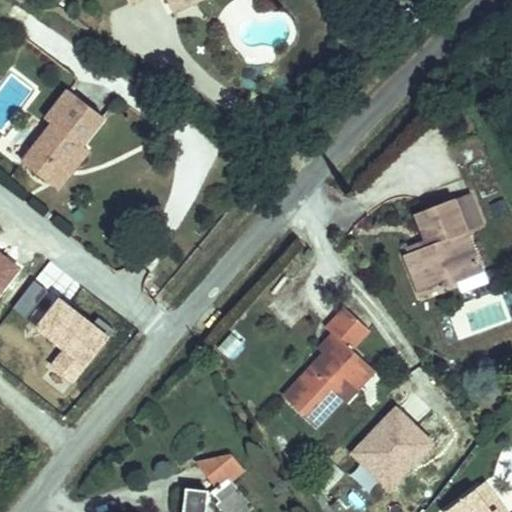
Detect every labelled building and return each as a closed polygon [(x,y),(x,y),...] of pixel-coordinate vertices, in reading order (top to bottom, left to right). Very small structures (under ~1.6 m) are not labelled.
[(167,0),(173,10),(194,0),(167,0)] [(109,113),(67,82),(43,110),(51,116),(22,149),(59,183),(109,113)] [(476,187),(414,207),(425,234),(406,240),(409,246),(405,247),(418,287),(486,265),(477,222),(486,216),(476,187)] [(372,320),(346,298),(329,318),(332,325),(319,340),(323,346),(285,388),(320,423),(375,363),(357,344),(372,320)] [(229,333),(218,348),(230,356),(241,342),(229,333)] [(387,492),(435,444),(394,403),(346,452),(387,492)] [(511,462),(495,436),(485,444),(511,483),(511,482),(511,462)] [(485,444),(443,472),(470,511),(499,511),(511,503),(511,484),(511,483),(485,444)] [(234,448),(199,455),(211,485),(189,483),(180,511),(246,511),(258,501),(237,475),(247,462),(234,448)] [(329,489),(343,475),(331,464),(317,478),(329,489)]
